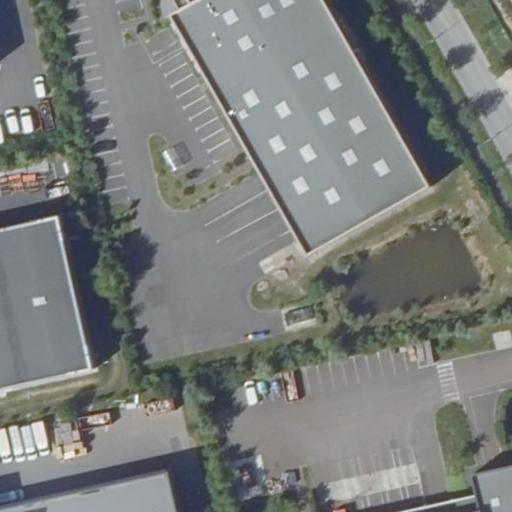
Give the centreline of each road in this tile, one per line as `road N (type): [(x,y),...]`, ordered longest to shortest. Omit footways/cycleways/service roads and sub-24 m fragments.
road 1 (unknown): [(199,511),(184,448),(172,434),(147,431),(0,459)]
road 2 (unclassified): [(511,122),(443,0)]
